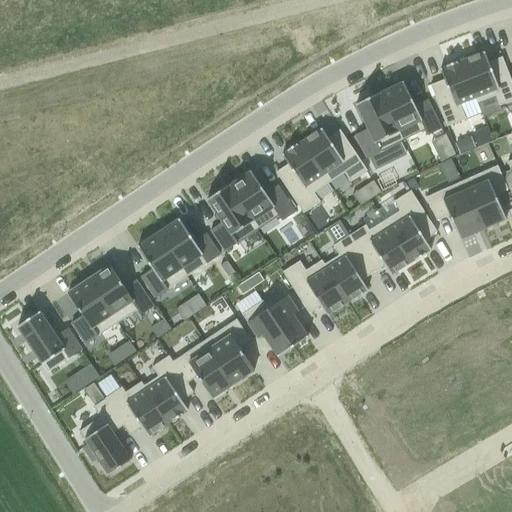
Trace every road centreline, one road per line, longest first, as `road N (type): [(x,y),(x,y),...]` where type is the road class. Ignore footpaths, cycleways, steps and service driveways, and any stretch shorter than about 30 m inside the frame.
road 1 (residential): [(501,0),(410,29),(322,71),(0,290)]
road 2 (residential): [(304,0),(0,82)]
road 3 (residential): [(319,387),(128,511)]
road 4 (residential): [(511,270),(319,387)]
road 5 (residential): [(0,349),(98,511)]
road 6 (residential): [(319,387),(397,511)]
